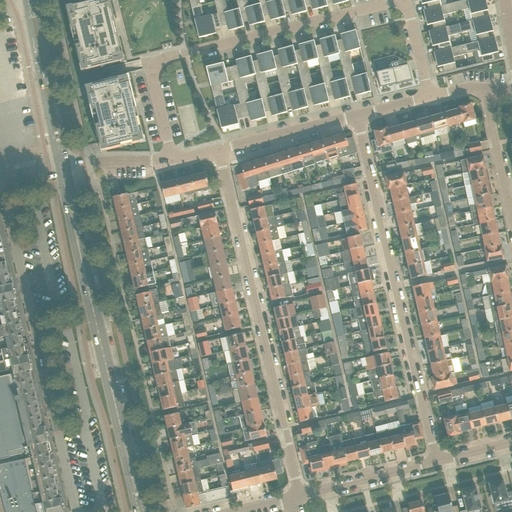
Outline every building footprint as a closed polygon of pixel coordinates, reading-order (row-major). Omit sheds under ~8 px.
[(125,61),(115,23),(109,0),(90,0),(85,0),(84,0),(85,2),(66,6),(65,7),(65,8),(81,71),(81,72),(82,72),(101,67),(101,69),(106,66),(112,66),(111,64),(125,61)] [(242,22),(239,9),(236,0),(238,9),(237,9),(227,12),(224,0),(221,0),(215,2),(221,27),(227,26),(228,31),(244,27),(242,22)] [(246,0),(236,0),(239,9),(242,22),(248,20),(249,25),(249,26),(254,25),(265,22),(263,17),(258,0),(259,4),(258,4),(248,7),(246,0)] [(268,0),(258,0),(263,17),(269,15),(270,20),(270,21),(275,19),(285,17),(284,12),(280,0),(276,0),(269,2),(268,0)] [(280,0),(284,12),(290,10),(291,14),(291,15),(296,14),(306,12),(305,6),(305,7),(303,0),(280,0)] [(303,0),(305,7),(305,6),(311,5),(312,9),(312,10),(317,9),(327,7),(326,1),(325,0),(303,0)] [(439,0),(420,0),(421,5),(427,3),(428,9),(441,6),(439,0)] [(483,12),(488,11),(485,0),(465,0),(454,3),(456,12),(469,9),(472,21),(484,18),(483,12)] [(201,5),(191,7),(194,20),(195,25),(198,38),(199,38),(201,38),(207,36),(216,34),(216,33),(215,29),(221,27),(215,2),(214,2),(217,14),(211,16),(204,18),(201,5)] [(443,15),(456,12),(454,3),(441,6),(428,9),(423,11),(427,26),(432,24),(433,30),(446,27),(443,15)] [(488,33),(493,32),(489,16),(484,18),(472,21),(459,24),(461,33),(474,30),(477,42),(489,39),(488,33)] [(448,36),(461,33),(459,24),(446,27),(433,30),(428,32),(432,47),(437,45),(439,51),(451,48),(448,36)] [(336,41),(342,67),(352,64),(348,52),(359,49),(360,49),(359,44),(358,40),(356,31),(345,33),(340,34),(341,35),(342,40),(336,41)] [(315,46),(321,72),(331,69),(327,57),(338,54),(342,67),(336,41),(335,36),(324,38),(320,40),(320,41),(321,45),(315,46)] [(489,39),(464,45),(466,54),(473,52),(475,59),(481,58),(482,63),(495,60),(494,60),(493,54),(497,53),(498,53),(497,48),(494,37),(489,39)] [(294,52),(300,77),(310,74),(306,62),(317,59),(321,72),(315,46),(314,41),(303,44),(299,45),(299,46),(300,50),(294,52)] [(439,51),(433,53),(436,63),(437,68),(438,67),(442,66),(444,72),(444,73),(456,70),(456,69),(453,57),(466,54),(464,45),(439,52),(439,51)] [(273,57),(279,82),(289,80),(286,67),(296,64),(300,77),(294,52),(293,46),(282,49),(278,50),(278,51),(279,55),(273,57)] [(252,62),(255,75),(258,87),(268,85),(265,72),(275,70),(279,82),(273,57),(272,51),(261,54),(257,55),(257,56),(258,60),(252,62)] [(252,62),(251,57),(236,60),(237,66),(231,67),(234,80),(237,92),(247,90),(244,77),(254,75),(258,87),(255,75),(252,62)] [(377,72),(376,72),(380,88),(381,88),(381,87),(386,86),(388,86),(412,80),(408,64),(407,65),(406,65),(406,64),(406,62),(398,58),(397,58),(398,61),(397,61),(386,64),(388,68),(388,70),(378,72),(377,72)] [(231,67),(225,69),(223,63),(214,66),(214,65),(208,66),(208,67),(206,68),(213,98),(223,96),(220,83),(234,80),(231,67)] [(352,64),(342,67),(348,92),(354,90),(355,95),(356,96),(360,94),(371,92),(369,83),(367,79),(366,74),(355,77),(352,64)] [(331,69),(321,72),(327,97),(333,96),(334,100),(335,101),(339,100),(350,97),(348,92),(342,67),(345,79),(343,79),(343,80),(334,82),(331,69)] [(310,74),(300,77),(306,102),(312,101),(313,105),(314,106),(318,105),(329,102),(327,97),(321,72),(324,84),(322,85),(313,87),(310,74)] [(101,152),(106,150),(120,147),(121,148),(126,145),(132,146),(131,144),(144,141),(128,75),(115,79),(115,77),(110,80),(104,80),(104,81),(85,86),(85,87),(101,150),(101,152)] [(289,80),(279,82),(285,107),(286,107),(291,106),(292,110),(293,111),(297,110),(308,108),(306,102),(300,77),(303,89),(301,90),(292,92),(289,80)] [(268,85),(258,87),(264,113),(270,111),(271,115),(272,116),(276,115),(287,113),(286,107),(285,107),(279,82),(282,95),(280,95),(271,97),(268,85)] [(266,118),(264,113),(258,87),(261,100),(259,100),(250,103),(247,90),(237,92),(240,105),(243,118),(249,116),(251,122),(266,118)] [(237,119),(243,118),(240,105),(226,108),(223,96),(213,98),(221,129),(238,125),(237,119)] [(463,123),(475,119),(471,103),(458,107),(459,109),(463,123)] [(194,104),(179,105),(182,129),(197,128),(194,104)] [(459,109),(444,113),(448,126),(449,127),(450,132),(464,128),(463,123),(459,109)] [(429,114),(429,115),(434,130),(434,131),(437,130),(448,127),(449,127),(448,126),(444,113),(430,117),(429,114)] [(429,115),(415,119),(415,122),(420,139),(435,135),(434,131),(434,130),(429,115)] [(407,145),(421,141),(420,139),(415,122),(401,126),(405,140),(407,145)] [(391,144),(405,140),(401,126),(387,130),(391,144)] [(376,140),(371,141),(373,153),(380,151),(379,147),(391,144),(387,130),(386,128),(374,131),(376,140)] [(332,138),(338,158),(339,159),(357,153),(352,138),(346,140),(344,134),(332,138)] [(332,138),(320,141),(324,154),(326,161),(327,162),(338,158),(332,138)] [(320,141),(309,145),(315,164),(326,161),(324,154),(320,141)] [(480,141),(468,144),(469,149),(470,155),(482,153),(480,141)] [(309,145),(297,148),(304,168),(315,165),(315,164),(309,145)] [(469,149),(464,150),(463,146),(453,148),(454,152),(455,158),(470,155),(469,149)] [(293,172),(304,168),(297,148),(286,152),(293,172)] [(281,175),(293,172),(286,152),(274,155),(281,175)] [(441,161),(455,158),(454,152),(440,155),(441,161)] [(274,155),(263,159),(267,171),(269,179),(281,175),(274,155)] [(426,164),(441,161),(440,155),(425,158),(426,164)] [(465,160),(460,161),(462,173),(467,172),(484,170),(486,169),(485,169),(483,156),(473,158),(465,160)] [(412,167),(426,164),(425,158),(410,161),(412,167)] [(263,159),(252,162),(256,174),(257,182),(258,183),(269,179),(267,171),(263,159)] [(386,172),(412,167),(410,161),(385,166),(386,172)] [(243,174),(237,175),(242,191),(247,189),(246,186),(257,182),(256,174),(252,162),(240,166),(243,174)] [(438,178),(444,177),(441,165),(435,167),(438,178)] [(432,179),(434,178),(432,167),(421,169),(422,176),(430,174),(432,179)] [(345,183),(355,180),(353,169),(342,171),(345,183)] [(488,175),(487,170),(486,169),(484,170),(467,172),(468,174),(469,174),(471,185),(487,182),(486,177),(487,177),(488,175)] [(333,186),(345,183),(342,171),(341,171),(342,176),(331,178),(331,181),(333,186)] [(207,190),(209,190),(205,173),(190,177),(194,193),(202,191),(204,192),(206,191),(207,190)] [(390,189),(407,184),(404,173),(385,177),(388,189),(390,189)] [(193,194),(194,193),(190,177),(176,180),(179,195),(186,193),(187,196),(189,196),(191,195),(193,194)] [(441,191),(447,190),(444,177),(438,178),(441,191)] [(176,180),(160,184),(161,188),(163,194),(164,198),(179,195),(176,180)] [(489,186),(488,187),(487,182),(471,185),(473,198),(491,194),(492,193),(491,187),(489,186)] [(339,200),(359,195),(356,184),(344,187),(345,193),(338,194),(339,200)] [(406,187),(407,186),(407,184),(390,189),(393,202),(409,198),(406,187)] [(274,200),(287,197),(285,190),(272,193),(273,195),(274,200)] [(443,204),(449,202),(447,190),(441,191),(443,204)] [(116,209),(137,204),(134,193),(113,198),(116,209)] [(490,195),(491,194),(473,198),(475,206),(469,207),(470,211),(492,207),(490,195)] [(259,203),(262,203),(260,195),(248,198),(250,206),(259,203)] [(306,208),(313,206),(311,195),(304,197),(306,208)] [(341,211),(362,207),(359,195),(339,200),(341,211)] [(410,205),(416,204),(414,197),(409,198),(393,202),(396,214),(411,211),(410,205)] [(297,211),(303,210),(300,198),(295,200),(297,211)] [(212,201),(197,204),(198,211),(213,208),(212,201)] [(452,215),(452,214),(449,202),(443,204),(446,216),(452,215)] [(118,220),(139,215),(137,204),(116,209),(118,220)] [(253,221),(273,216),(271,205),(250,210),(253,221)] [(309,219),(316,217),(313,206),(306,208),(309,219)] [(344,222),(364,218),(362,207),(341,211),(344,222)] [(472,224),(495,220),(492,207),(470,211),(472,224)] [(183,210),(168,213),(169,218),(184,215),(183,210)] [(300,222),(306,221),(303,210),(297,211),(300,222)] [(399,227),(414,223),(411,211),(396,214),(399,227)] [(201,228),(217,224),(214,212),(198,216),(201,228)] [(139,215),(118,220),(121,232),(142,227),(139,215)] [(455,229),(453,222),(452,215),(446,216),(449,230),(455,229)] [(256,232),(276,228),(273,216),(253,221),(256,232)] [(311,230),(318,228),(316,217),(309,219),(311,230)] [(347,234),(367,230),(364,218),(344,222),(347,234)] [(171,229),(181,227),(179,220),(169,223),(171,229)] [(481,236),(497,232),(495,220),(472,224),(473,225),(479,224),(481,236)] [(303,234),(308,232),(306,221),(300,222),(300,223),(296,224),(298,232),(302,231),(303,234)] [(402,240),(417,236),(414,223),(399,227),(402,240)] [(204,241),(220,237),(217,224),(201,228),(204,241)] [(145,238),(142,227),(121,232),(124,243),(145,238)] [(258,244),(279,239),(276,228),(256,232),(258,244)] [(317,229),(319,229),(318,228),(311,230),(314,243),(320,241),(319,235),(318,235),(317,229)] [(308,232),(303,234),(305,245),(311,244),(308,232)] [(484,248),(500,245),(497,232),(481,236),(484,248)] [(441,234),(436,235),(437,237),(438,245),(448,243),(446,233),(441,234)] [(343,252),(363,247),(360,235),(340,240),(343,252)] [(178,236),(173,237),(175,247),(181,246),(187,245),(186,240),(180,241),(178,236)] [(405,253),(420,249),(417,236),(402,240),(405,253)] [(207,254),(223,250),(220,237),(204,241),(207,254)] [(126,254),(147,249),(145,238),(124,243),(126,254)] [(261,255),(281,250),(279,239),(258,244),(261,255)] [(455,253),(460,252),(458,241),(452,242),(455,253)] [(445,255),(451,253),(448,243),(438,245),(438,246),(443,245),(445,255)] [(168,258),(173,256),(170,244),(164,245),(168,258)] [(305,256),(313,255),(311,244),(305,245),(301,246),(303,246),(305,256)] [(326,253),(323,253),(321,245),(315,246),(318,258),(326,256),(326,253)] [(501,245),(500,245),(484,248),(484,249),(483,249),(486,262),(504,258),(501,245)] [(343,264),(365,258),(363,247),(343,252),(340,253),(343,264)] [(420,249),(405,253),(408,265),(423,262),(430,260),(427,248),(420,249)] [(129,266),(150,261),(147,249),(126,254),(129,266)] [(210,267),(226,263),(223,250),(207,254),(210,267)] [(264,266),(284,261),(281,250),(261,255),(264,266)] [(325,257),(327,256),(326,256),(318,258),(320,267),(327,265),(325,257)] [(458,268),(464,266),(461,256),(455,257),(458,268)] [(305,269),(316,267),(314,258),(303,260),(305,269)] [(369,269),(368,269),(365,258),(343,264),(345,271),(351,270),(350,268),(353,268),(354,273),(369,269)] [(152,272),(150,261),(129,266),(132,277),(145,274),(152,273),(152,272)] [(266,278),(287,273),(284,261),(264,266),(266,278)] [(0,275),(8,274),(5,262),(0,263),(0,275)] [(181,273),(187,272),(184,262),(178,264),(181,273)] [(411,279),(432,274),(429,262),(423,263),(423,262),(408,265),(411,279)] [(213,280),(229,276),(226,263),(210,267),(213,280)] [(444,272),(455,270),(453,263),(443,265),(444,272)] [(483,283),(508,278),(505,266),(495,268),(460,276),(462,286),(468,285),(467,279),(481,276),(483,283)] [(307,278),(318,276),(316,267),(305,269),(307,278)] [(323,280),(333,278),(331,268),(321,271),(323,280)] [(368,272),(370,271),(369,269),(354,273),(347,275),(350,286),(370,281),(372,280),(373,279),(372,274),(370,274),(369,274),(368,272)] [(135,289),(155,284),(152,272),(152,273),(145,274),(132,277),(135,289)] [(183,284),(189,282),(187,272),(181,273),(183,284)] [(269,289),(289,284),(287,273),(266,278),(269,289)] [(12,284),(10,285),(8,274),(0,275),(0,302),(14,300),(16,299),(12,284)] [(216,293),(232,289),(229,276),(213,280),(216,293)] [(447,287),(458,284),(456,277),(446,280),(447,287)] [(318,278),(307,280),(308,286),(320,283),(318,278)] [(332,279),(333,278),(323,280),(326,291),(334,289),(332,279)] [(507,279),(508,279),(508,278),(483,283),(483,284),(485,284),(488,296),(509,291),(507,279)] [(352,297),(373,292),(370,281),(350,286),(352,297)] [(422,285),(413,287),(415,299),(431,296),(429,290),(434,289),(432,282),(422,285)] [(177,298),(183,296),(180,284),(166,287),(167,294),(173,293),(174,298),(177,298)] [(272,301),(292,296),(289,284),(269,289),(272,301)] [(187,299),(193,298),(190,288),(184,290),(187,299)] [(139,307),(159,302),(156,289),(149,291),(149,293),(136,296),(139,307)] [(216,293),(210,294),(212,307),(218,305),(235,301),(232,289),(216,293)] [(465,300),(471,299),(469,289),(463,291),(465,300)] [(490,295),(488,296),(490,308),(491,308),(511,304),(509,291),(490,295)] [(355,308),(376,303),(373,292),(352,297),(355,308)] [(314,311),(317,310),(326,308),(323,295),(311,298),(314,311)] [(431,297),(435,296),(435,295),(431,296),(415,299),(419,312),(434,309),(431,297)] [(193,298),(187,299),(190,312),(196,311),(199,310),(196,297),(193,298)] [(468,313),(474,312),(471,299),(465,300),(468,313)] [(0,314),(16,311),(14,300),(0,302),(0,314)] [(222,319),(238,315),(235,301),(218,305),(222,319)] [(337,302),(334,302),(333,301),(328,302),(331,314),(339,312),(337,302)] [(142,318),(162,313),(159,302),(139,307),(142,318)] [(459,315),(464,314),(462,302),(456,304),(459,315)] [(357,319),(378,315),(376,303),(355,308),(355,309),(351,310),(352,314),(356,313),(357,319)] [(276,320),(295,315),(293,304),(273,308),(276,320)] [(493,321),(494,321),(511,317),(511,304),(491,308),(493,321)] [(320,321),(329,319),(326,308),(317,310),(320,321)] [(422,326),(437,322),(434,309),(419,312),(422,326)] [(0,326),(19,322),(16,311),(0,314),(0,326)] [(192,323),(198,321),(196,311),(190,312),(192,323)] [(333,325),(342,323),(339,312),(331,314),(333,325)] [(471,326),(477,324),(474,312),(468,313),(471,326)] [(156,322),(163,320),(162,313),(142,318),(144,330),(158,327),(156,322)] [(225,331),(241,328),(238,315),(222,319),(225,331)] [(279,331),(298,327),(295,315),(276,320),(279,331)] [(360,331),(381,326),(378,315),(357,319),(360,331)] [(496,334),(511,330),(511,317),(494,321),(496,334)] [(320,333),(331,330),(329,319),(320,321),(317,322),(320,333)] [(0,337),(21,333),(19,322),(0,326),(0,337)] [(424,338),(440,335),(437,322),(422,326),(424,338)] [(342,323),(333,325),(336,337),(344,335),(343,329),(342,323)] [(474,338),(479,337),(477,324),(471,326),(474,338)] [(147,341),(167,336),(164,325),(158,327),(144,330),(147,341)] [(381,326),(360,331),(361,337),(363,342),(383,337),(381,326)] [(281,342),(300,338),(298,327),(279,331),(281,342)] [(468,328),(462,329),(464,340),(470,339),(468,328)] [(205,330),(196,332),(197,339),(207,336),(205,330)] [(323,345),(334,342),(331,330),(320,333),(320,334),(321,333),(323,345)] [(504,345),(511,343),(511,330),(496,334),(497,334),(495,335),(497,346),(504,345)] [(0,349),(24,344),(21,333),(0,337),(0,349)] [(229,350),(245,347),(242,333),(226,337),(229,350)] [(427,351),(443,348),(440,335),(424,338),(427,351)] [(150,352),(170,347),(167,336),(147,341),(150,352)] [(344,337),(337,339),(339,348),(347,346),(345,340),(344,337)] [(386,342),(385,342),(383,337),(363,342),(365,354),(388,349),(389,347),(388,343),(386,342)] [(476,351),(482,350),(479,337),(474,338),(476,351)] [(303,338),(300,339),(300,338),(281,342),(284,354),(305,349),(303,338)] [(208,340),(198,343),(200,350),(209,347),(208,340)] [(326,355),(336,353),(334,342),(323,345),(326,355)] [(28,355),(27,356),(24,344),(0,349),(0,361),(28,355)] [(347,346),(339,348),(342,360),(347,359),(349,358),(347,347),(347,346)] [(152,364),(172,359),(170,347),(150,352),(152,364)] [(232,363),(248,359),(245,347),(229,350),(232,363)] [(450,355),(445,356),(443,348),(427,351),(430,364),(451,359),(450,355)] [(305,356),(306,356),(305,349),(284,354),(287,365),(306,360),(305,356)] [(479,362),(485,361),(482,350),(476,351),(479,362)] [(336,353),(328,355),(331,366),(339,364),(336,353)] [(366,370),(390,365),(387,353),(365,358),(362,359),(363,367),(365,366),(366,370)] [(0,377),(32,370),(28,355),(0,361),(0,377)] [(308,372),(317,370),(315,358),(306,360),(287,365),(289,376),(308,372)] [(172,359),(152,364),(155,375),(175,370),(172,359)] [(213,360),(208,361),(207,359),(201,360),(203,370),(215,367),(213,360)] [(248,359),(232,363),(235,376),(251,372),(254,372),(253,367),(253,365),(252,361),(251,359),(248,359)] [(450,373),(454,373),(451,359),(430,364),(434,377),(449,374),(450,373)] [(345,375),(353,373),(350,362),(342,364),(345,375)] [(486,363),(480,365),(483,378),(489,377),(486,363)] [(335,377),(342,375),(339,364),(331,366),(332,371),(334,370),(335,377)] [(195,375),(201,373),(199,365),(193,366),(195,375)] [(370,381),(392,376),(390,365),(366,370),(366,371),(368,370),(370,381)] [(206,381),(217,378),(215,367),(203,370),(206,381)] [(469,382),(479,380),(476,369),(468,371),(469,375),(467,375),(469,382)] [(30,371),(32,370),(0,377),(0,400),(35,392),(30,371)] [(158,386),(178,382),(175,370),(155,375),(158,386)] [(254,385),(251,372),(235,376),(230,377),(231,383),(236,382),(238,389),(254,385)] [(310,383),(308,372),(289,376),(292,387),(310,383)] [(347,386),(355,384),(353,373),(345,375),(347,386)] [(450,374),(454,373),(450,373),(449,374),(434,377),(432,378),(435,390),(457,385),(455,378),(451,379),(450,374)] [(338,388),(344,387),(342,375),(335,377),(338,388)] [(511,375),(501,379),(502,385),(511,382),(511,375)] [(373,392),(395,387),(392,376),(370,381),(373,392)] [(491,388),(502,385),(501,379),(490,381),(491,388)] [(158,387),(155,388),(155,391),(157,390),(157,393),(159,392),(160,398),(180,393),(178,382),(158,386),(158,387)] [(313,383),(310,384),(310,383),(292,387),(295,399),(316,394),(313,383)] [(477,391),(486,389),(485,383),(475,385),(477,391)] [(350,397),(358,395),(355,384),(347,386),(350,397)] [(241,401),(257,398),(254,385),(238,389),(241,401)] [(464,394),(477,391),(475,385),(462,388),(464,394)] [(340,400),(347,398),(344,387),(338,388),(338,389),(337,389),(340,400)] [(399,391),(396,392),(395,387),(373,392),(375,398),(383,396),(385,402),(400,398),(399,391)] [(464,394),(462,388),(450,391),(452,401),(453,401),(452,398),(464,395),(464,394)] [(441,404),(452,401),(450,391),(437,394),(438,400),(439,400),(441,404)] [(43,427),(35,392),(0,400),(0,459),(9,458),(9,457),(7,451),(48,442),(45,427),(43,427)] [(181,393),(186,392),(180,393),(160,398),(163,410),(176,407),(176,409),(184,407),(181,393)] [(212,406),(218,405),(215,394),(209,396),(212,406)] [(316,394),(295,399),(297,410),(319,405),(316,394)] [(356,398),(358,397),(358,395),(350,397),(353,410),(358,409),(356,398)] [(244,415),(261,411),(257,398),(241,401),(244,415)] [(343,412),(350,411),(347,398),(340,400),(343,412)] [(407,400),(394,403),(396,411),(402,410),(409,408),(407,400)] [(384,414),(396,411),(394,403),(382,406),(384,414)] [(310,408),(319,406),(319,405),(297,410),(300,422),(312,419),(310,408)] [(498,423),(511,420),(507,405),(494,408),(498,423)] [(382,406),(373,409),(375,417),(384,414),(382,406)] [(473,408),(468,409),(473,429),(485,426),(482,411),(481,406),(473,408)] [(485,426),(498,423),(494,408),(482,411),(485,426)] [(361,421),(373,418),(371,409),(359,412),(361,421)] [(467,410),(455,413),(456,416),(460,432),(473,429),(468,409),(467,410)] [(216,422),(221,420),(219,410),(213,412),(216,422)] [(242,429),(264,424),(261,411),(244,415),(239,416),(242,429)] [(349,424),(361,421),(359,412),(347,415),(349,423),(349,424)] [(167,428),(180,425),(178,413),(164,416),(167,428)] [(347,415),(335,418),(337,423),(346,421),(347,424),(349,423),(347,415)] [(461,434),(460,432),(456,416),(444,419),(448,437),(451,436),(452,439),(458,437),(458,434),(461,434)] [(219,435),(224,433),(221,420),(216,422),(219,435)] [(326,426),(325,426),(324,421),(313,423),(315,431),(326,429),(326,426)] [(416,440),(423,438),(419,422),(400,427),(405,448),(405,447),(406,450),(406,447),(409,446),(410,448),(411,449),(416,448),(417,447),(416,440)] [(167,428),(170,439),(191,434),(189,423),(180,425),(167,428)] [(302,434),(315,431),(313,423),(301,426),(302,434)] [(250,440),(266,436),(264,424),(242,429),(247,428),(250,440)] [(400,427),(388,430),(393,450),(405,448),(400,427)] [(214,429),(209,430),(211,441),(217,440),(214,429)] [(381,453),(393,450),(388,430),(376,433),(381,453)] [(370,456),(381,453),(376,433),(365,436),(370,456)] [(191,434),(170,439),(173,451),(186,448),(194,446),(191,436),(191,434)] [(358,459),(370,456),(365,436),(353,439),(358,459)] [(222,447),(232,444),(231,438),(221,441),(222,447)] [(346,462),(358,459),(353,439),(341,442),(347,464),(346,462)] [(254,452),(269,448),(267,440),(252,444),(254,451),(254,452)] [(48,442),(7,451),(9,457),(25,454),(26,459),(49,454),(47,443),(48,442)] [(346,465),(347,464),(341,442),(330,445),(335,465),(336,468),(336,466),(340,465),(340,466),(341,466),(346,465)] [(249,450),(254,451),(252,444),(238,447),(239,453),(249,451),(249,450)] [(330,466),(335,465),(330,445),(319,448),(324,470),(324,469),(325,471),(330,469),(331,468),(330,466)] [(319,448),(307,451),(306,446),(299,448),(303,465),(309,463),(311,471),(316,470),(317,471),(318,472),(323,471),(324,470),(319,448)] [(224,456),(239,453),(238,447),(223,451),(224,456)] [(175,462),(188,459),(186,448),(173,451),(175,462)] [(216,464),(222,462),(219,453),(206,456),(207,459),(196,461),(195,457),(189,459),(188,459),(175,462),(178,473),(198,468),(216,464)] [(0,492),(5,511),(59,499),(49,454),(26,459),(2,464),(0,464),(0,492)] [(273,465),(258,469),(262,483),(277,479),(276,474),(282,473),(278,460),(272,461),(273,465)] [(181,485),(201,480),(198,468),(178,473),(181,485)] [(244,472),(243,473),(242,468),(228,472),(233,493),(234,493),(233,492),(235,492),(235,490),(248,487),(244,472)] [(248,487),(262,483),(258,469),(244,472),(248,487)] [(221,487),(227,486),(225,474),(219,476),(221,487)] [(183,496),(203,491),(201,480),(181,485),(183,496)] [(506,493),(505,490),(503,481),(489,484),(494,505),(501,503),(502,510),(509,508),(509,511),(511,510),(511,500),(508,502),(506,493)] [(186,508),(230,498),(227,486),(221,487),(203,491),(183,496),(186,508)] [(472,511),(481,509),(475,487),(469,489),(468,487),(463,489),(464,490),(462,491),(467,510),(460,511),(459,511),(472,511)] [(433,511),(452,511),(448,494),(435,498),(437,506),(432,507),(433,511)] [(5,511),(63,511),(61,498),(59,499),(5,511)] [(409,511),(423,511),(421,501),(408,504),(408,508),(409,511)]
